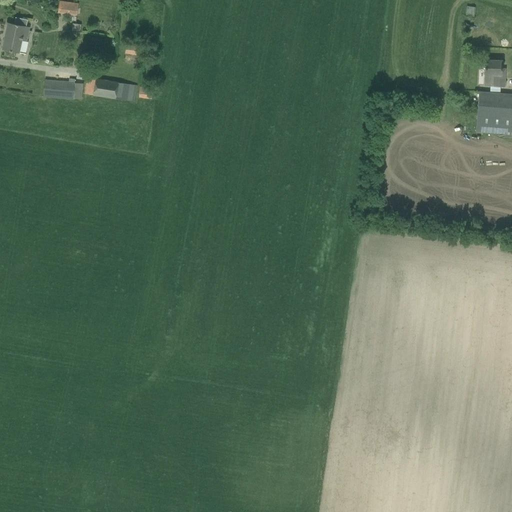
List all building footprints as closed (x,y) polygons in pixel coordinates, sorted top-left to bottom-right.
[(58,12),(77,15),(78,4),(59,1),(58,12)] [(2,49),(19,53),(21,40),(26,41),(29,27),(26,26),(27,20),(15,17),(14,24),(7,23),(2,49)] [(125,53),(149,58),(151,48),(127,43),(125,53)] [(484,86),(505,86),(505,69),(501,68),(501,61),(485,60),(484,86)] [(118,83),(87,78),(85,94),(115,99),(118,83)] [(75,83),(45,81),(43,97),(73,99),(75,83)] [(139,97),(152,98),(153,88),(140,87),(139,97)] [(476,133),(511,135),(511,95),(479,93),(476,133)]
